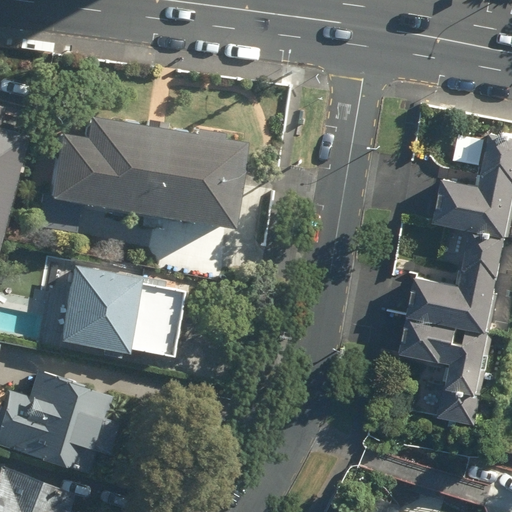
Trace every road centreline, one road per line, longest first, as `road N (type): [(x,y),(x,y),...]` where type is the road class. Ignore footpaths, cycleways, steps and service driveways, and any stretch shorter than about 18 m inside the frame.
road 1 (residential): [(370,27),(309,400),(245,511)]
road 2 (secondary): [(370,27),(166,0)]
road 3 (secondary): [(511,52),(370,27)]
